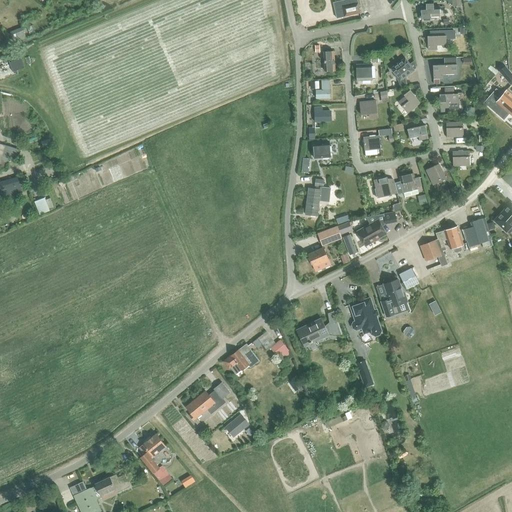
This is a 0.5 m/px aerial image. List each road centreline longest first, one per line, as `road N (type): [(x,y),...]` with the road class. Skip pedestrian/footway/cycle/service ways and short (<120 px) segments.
road 1 (residential): [(0,501),(110,444),(292,293)]
road 2 (residential): [(406,16),(438,148),(372,168),(355,158),(345,28)]
road 3 (residential): [(292,293),(287,204),(300,133),(299,38),(345,28)]
road 4 (residential): [(292,293),(427,226),(484,187),(511,153)]
road 5 (track): [(153,410),(243,511)]
